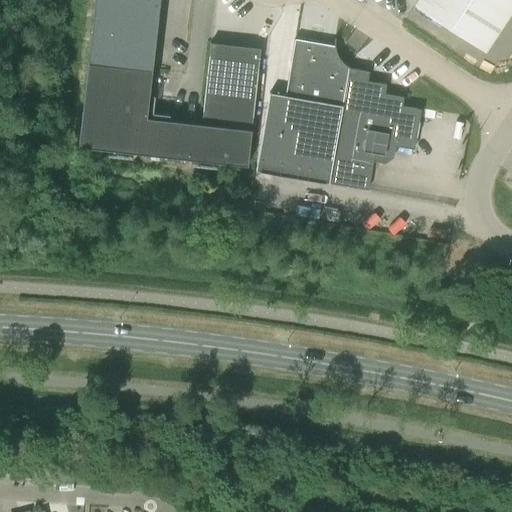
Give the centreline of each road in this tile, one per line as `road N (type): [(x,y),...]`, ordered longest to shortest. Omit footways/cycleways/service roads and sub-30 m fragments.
road 1 (secondary): [(511,402),(186,345),(0,328)]
road 2 (unclassified): [(511,117),(335,0)]
road 3 (residential): [(0,493),(140,500),(159,511)]
road 4 (unclassified): [(511,249),(486,241),(476,192),(511,129)]
